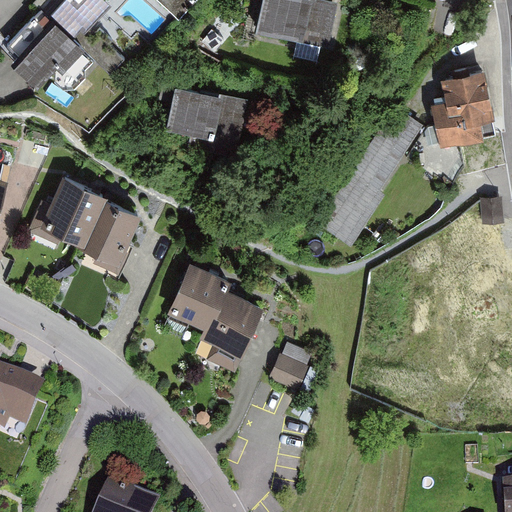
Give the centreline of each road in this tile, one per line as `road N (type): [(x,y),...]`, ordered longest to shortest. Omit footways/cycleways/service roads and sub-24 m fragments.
road 1 (residential): [(228,511),(171,428),(106,367)]
road 2 (residential): [(106,367),(48,511)]
road 3 (residential): [(106,367),(0,301)]
